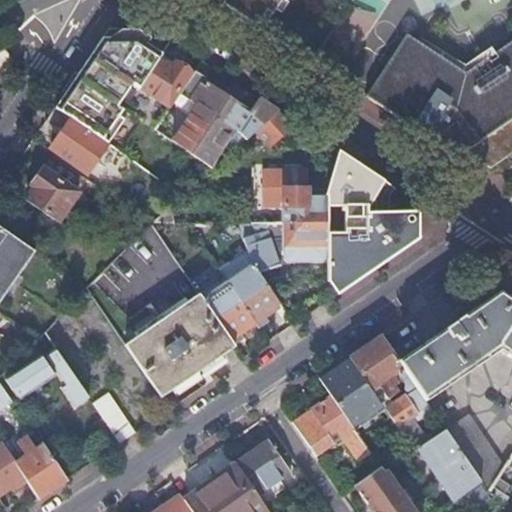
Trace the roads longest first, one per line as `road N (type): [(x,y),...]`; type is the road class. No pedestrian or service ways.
road 1 (residential): [(498,221),(159,0)]
road 2 (residential): [(253,387),(498,221)]
road 3 (residential): [(72,511),(253,387)]
road 4 (residential): [(339,511),(253,387)]
